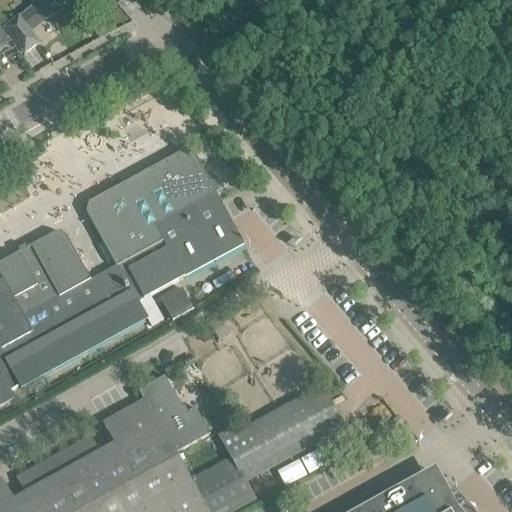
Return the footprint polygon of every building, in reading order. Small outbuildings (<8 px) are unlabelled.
[(55,16),(75,0),(40,0),(33,6),(4,29),(12,40),(24,55),(38,44),(23,25),(38,13),(45,21),(54,15),(55,16)] [(0,46),(12,40),(4,29),(0,21),(0,76),(1,76),(0,73),(0,46)] [(137,304),(183,279),(183,280),(244,247),(217,198),(215,194),(194,154),(185,152),(88,204),(86,213),(115,268),(90,282),(65,237),(57,234),(0,264),(0,278),(3,283),(0,284),(0,408),(13,401),(6,389),(17,383),(20,390),(22,389),(21,387),(22,387),(22,386),(49,371),(50,372),(51,371),(52,372),(53,372),(52,370),(53,370),(53,369),(80,354),(81,355),(82,354),(83,355),(84,355),(83,353),(84,353),(84,352),(112,337),(112,338),(113,337),(114,338),(115,338),(114,336),(115,336),(115,335),(143,320),(144,320),(145,321),(146,320),(137,304)] [(172,323),(194,312),(182,290),(160,302),(172,323)] [(217,340),(228,333),(221,322),(211,329),(217,340)] [(0,511),(239,511),(256,503),(245,483),(243,483),(233,465),(232,463),(191,486),(174,455),(209,436),(195,410),(186,415),(172,391),(172,385),(167,382),(165,378),(138,393),(144,403),(118,417),(118,418),(104,425),(116,447),(99,456),(93,443),(19,484),(26,497),(12,504),(1,483),(0,483),(0,511)] [(221,443),(232,463),(233,465),(243,483),(245,483),(344,429),(323,392),(238,439),(236,435),(221,443)] [(455,511),(454,509),(444,491),(441,488),(438,485),(434,483),(429,481),(415,485),(365,511),(455,511)]
